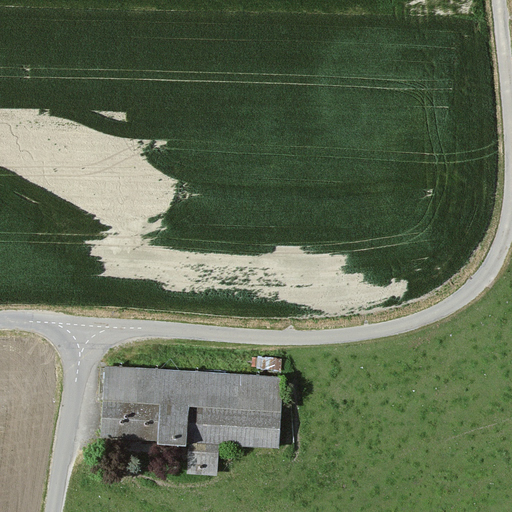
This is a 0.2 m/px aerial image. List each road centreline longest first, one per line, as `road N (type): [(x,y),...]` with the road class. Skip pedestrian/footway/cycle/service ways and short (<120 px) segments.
road 1 (unclassified): [(86,326),(336,336),(426,316),(473,287),(497,254),(509,205),(498,0)]
road 2 (unclassified): [(50,511),(86,326)]
